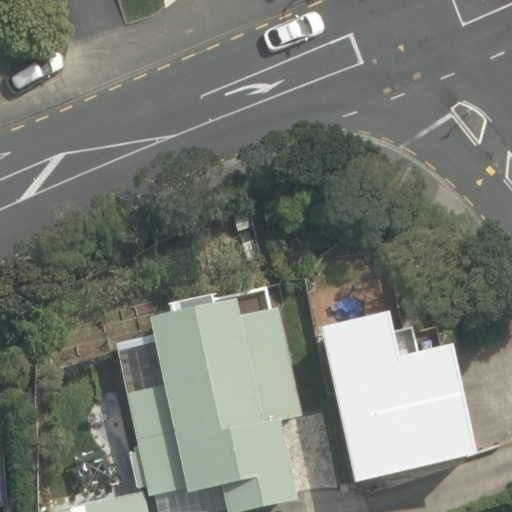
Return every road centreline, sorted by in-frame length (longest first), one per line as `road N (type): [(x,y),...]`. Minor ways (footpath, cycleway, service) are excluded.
road 1 (tertiary): [(172,125),(404,31)]
road 2 (tertiary): [(172,125),(0,234)]
road 3 (tertiary): [(0,177),(172,125)]
road 4 (tertiary): [(404,31),(511,170)]
